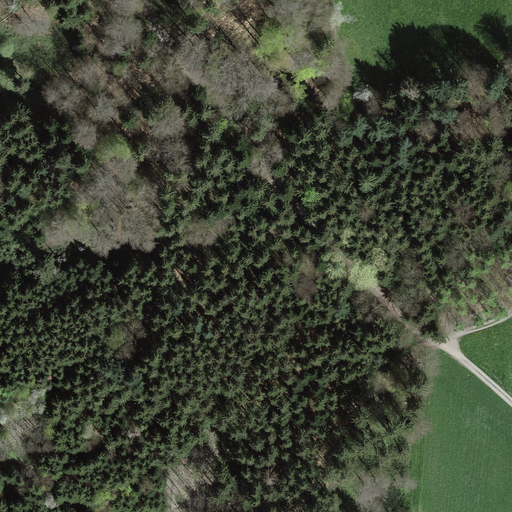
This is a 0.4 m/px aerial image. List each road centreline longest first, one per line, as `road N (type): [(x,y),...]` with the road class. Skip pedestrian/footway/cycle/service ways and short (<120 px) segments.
road 1 (track): [(142,0),(283,194),(389,304),(511,402)]
road 2 (track): [(449,337),(371,160),(298,76),(284,0)]
road 3 (track): [(511,203),(495,97),(511,59)]
